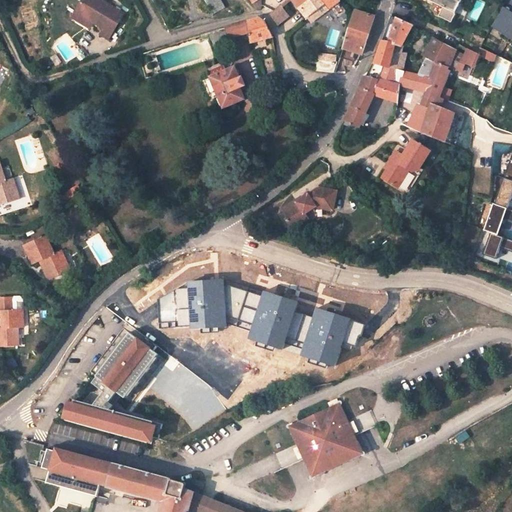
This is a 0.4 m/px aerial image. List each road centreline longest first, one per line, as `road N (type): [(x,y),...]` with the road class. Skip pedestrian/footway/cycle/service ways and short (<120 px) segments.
road 1 (unknown): [(511,337),(488,336),(401,373),(342,384),(182,472)]
road 2 (unclassified): [(511,309),(474,294),(300,267),(214,229)]
road 3 (residential): [(355,76),(292,72),(259,16),(102,58)]
road 4 (unclassified): [(214,229),(106,295),(0,418)]
road 5 (track): [(102,58),(44,78),(27,75),(0,18)]
road 6 (unclassified): [(320,147),(214,229)]
